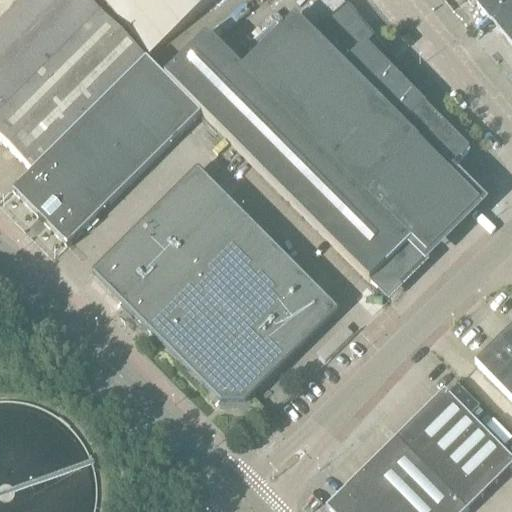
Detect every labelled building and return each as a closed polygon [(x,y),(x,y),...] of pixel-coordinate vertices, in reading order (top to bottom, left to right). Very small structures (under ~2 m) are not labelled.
[(0,141),(32,173),(146,61),(85,0),(25,0),(0,25),(0,141)] [(100,0),(149,57),(217,0),(100,0)] [(511,0),(471,0),(490,22),(511,3),(511,0)] [(511,3),(490,22),(511,48),(511,3)] [(205,38),(164,79),(201,116),(369,285),(370,284),(410,243),(411,244),(464,191),(448,174),(444,171),(417,144),(422,140),(451,169),(469,152),(448,131),(446,133),(441,128),(445,124),(347,6),(346,7),(346,8),(311,37),(294,20),(292,22),(293,23),(241,74),(205,38)] [(67,249),(201,116),(164,79),(146,61),(32,173),(12,193),(67,249)] [(246,403),(335,313),(198,175),(95,277),(121,303),(120,304),(148,332),(150,334),(150,333),(219,401),(218,402),(220,404),(221,402),(245,402),(246,403)] [(511,328),(475,365),(511,403),(511,328)] [(345,492),(326,511),(467,511),(511,468),(511,464),(444,394),(345,492)] [(91,463),(89,457),(86,451),(85,448),(83,446),(80,442),(78,438),(75,434),(71,431),(69,428),(70,427),(59,418),(58,419),(54,416),(49,413),(43,410),(39,409),(31,406),(25,404),(20,404),(14,403),(9,402),(1,402),(0,402),(0,511),(94,511),(95,508),(96,505),(96,502),(97,497),(97,491),(96,486),(96,480),(95,475),(93,469),(91,463)]
